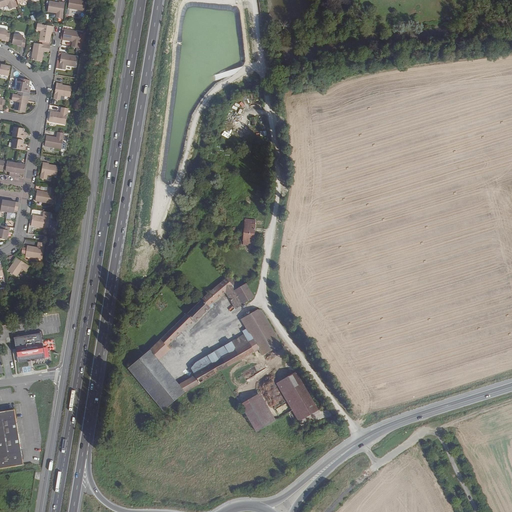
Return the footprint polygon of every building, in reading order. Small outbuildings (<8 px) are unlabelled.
[(0,0),(0,8),(8,5),(10,10),(16,8),(12,0),(0,0)] [(69,0),(68,9),(85,11),(86,0),(69,0)] [(59,2),(58,3),(49,2),(47,2),(46,5),(49,5),(48,12),(57,14),(56,18),(62,19),(65,3),(59,2)] [(52,33),(53,27),(37,25),(36,31),(41,32),(39,41),(49,42),(51,33),(52,33)] [(0,29),(0,39),(2,40),(6,40),(5,42),(8,42),(10,34),(7,33),(7,31),(0,29)] [(62,40),(72,42),(72,48),(78,49),(83,49),(85,35),(81,34),(81,33),(64,30),(62,40)] [(14,35),(12,45),(18,46),(21,46),(21,48),(24,48),(26,40),(23,39),(23,36),(14,35)] [(49,53),(50,46),(42,45),(34,44),(31,60),(42,62),(43,52),(49,53)] [(67,55),(67,54),(62,53),(59,69),(65,70),(66,66),(75,67),(77,57),(67,55)] [(0,74),(9,76),(9,75),(10,68),(10,67),(1,65),(1,64),(0,64),(0,74)] [(29,81),(18,79),(17,82),(18,82),(16,92),(19,92),(29,94),(30,90),(27,89),(28,87),(29,81)] [(62,85),(57,84),(54,99),(60,100),(61,96),(70,97),(72,87),(62,85)] [(27,104),(29,94),(19,92),(18,96),(13,95),(12,100),(17,101),(15,111),(25,113),(27,103),(27,104)] [(49,122),(65,125),(68,109),(61,108),(60,113),(51,112),(49,122)] [(24,130),(14,128),(12,137),(25,139),(26,135),(23,135),(24,133),(24,130)] [(45,147),(61,149),(64,134),(57,133),(56,138),(46,136),(45,147)] [(24,141),(13,139),(11,149),(19,150),(24,151),(25,151),(25,147),(23,146),(23,144),(24,141)] [(5,172),(10,172),(9,176),(14,177),(16,163),(7,162),(5,172)] [(25,165),(16,163),(14,177),(19,178),(19,174),(24,175),(25,165)] [(49,165),(49,164),(43,163),(40,179),(46,180),(47,175),(56,177),(58,166),(49,165)] [(35,202),(52,204),(54,188),(48,187),(47,193),(37,191),(35,202)] [(9,201),(0,199),(0,208),(1,208),(1,211),(7,213),(9,201)] [(16,202),(9,201),(7,213),(14,214),(14,210),(18,211),(19,203),(16,202)] [(55,214),(51,213),(44,212),(43,217),(33,216),(31,226),(48,229),(50,219),(54,220),(55,214)] [(246,220),(242,244),(247,244),(248,241),(253,242),(255,225),(251,224),(251,221),(246,220)] [(0,238),(7,240),(8,234),(8,231),(9,231),(10,228),(5,227),(2,226),(0,225),(0,238)] [(42,259),(45,244),(38,243),(37,248),(27,246),(27,248),(22,247),(21,253),(26,254),(25,257),(42,259)] [(26,272),(29,266),(16,258),(13,262),(14,263),(8,271),(16,276),(22,269),(26,272)] [(228,277),(193,310),(154,353),(159,359),(173,345),(171,343),(194,320),(196,322),(213,304),(212,303),(224,291),(235,307),(245,301),(237,289),(241,287),(228,273),(226,276),(228,277)] [(241,287),(237,289),(245,301),(253,296),(245,284),(241,287)] [(243,333),(245,337),(220,352),(225,361),(197,377),(198,379),(181,389),(187,395),(223,375),(231,370),(263,351),(266,356),(284,347),(259,308),(242,318),(249,329),(243,333)] [(15,338),(16,344),(19,362),(46,358),(43,339),(42,333),(15,338)] [(225,361),(220,352),(197,365),(194,370),(197,377),(225,361)] [(146,358),(132,369),(164,412),(187,395),(181,389),(159,359),(154,353),(146,358)] [(293,412),(299,423),(319,412),(298,374),(278,385),(293,412)] [(245,404),(253,417),(268,409),(260,395),(245,404)] [(245,404),(241,406),(257,434),(276,422),(268,409),(253,417),(245,404)] [(23,465),(14,412),(0,414),(0,470),(23,467),(23,465)]
